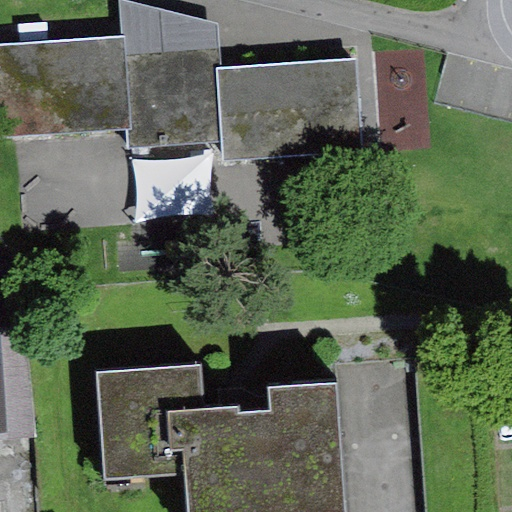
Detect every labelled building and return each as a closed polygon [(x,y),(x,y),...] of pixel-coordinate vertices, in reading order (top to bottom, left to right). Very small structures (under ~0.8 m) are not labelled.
[(125,37),(0,48),(0,141),(128,133),(129,152),(221,142),(224,164),(369,154),(363,64),(222,72),(219,26),(124,5),(125,37)] [(0,327),(0,334),(9,435),(9,442),(34,440),(24,325),(0,327)] [(0,435),(9,435),(0,334),(0,435)] [(474,511),(462,357),(415,360),(426,511),(474,511)] [(202,370),(97,377),(104,487),(187,481),(188,511),(345,511),(338,390),(271,394),(272,418),(239,421),(238,414),(205,416),(202,370)]
